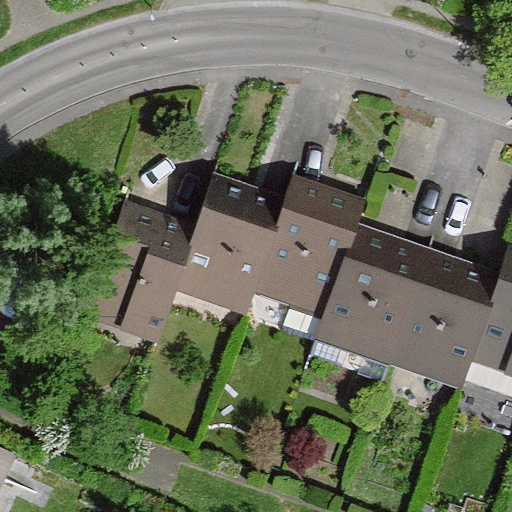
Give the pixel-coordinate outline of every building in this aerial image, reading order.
[(255,284),(283,198),(214,174),(197,226),(178,282),(247,305),(255,284)] [(255,284),(325,309),(356,221),(364,200),(292,174),(283,198),(255,284)] [(178,282),(197,226),(125,200),(86,309),(159,335),(178,282)] [(318,331),(391,357),(430,247),(356,221),(325,309),(318,331)] [(511,365),(511,243),(500,273),(472,351),(511,365)] [(430,247),(391,357),(461,381),(472,351),(500,273),(430,247)] [(0,472),(10,451),(0,445),(0,472)]
